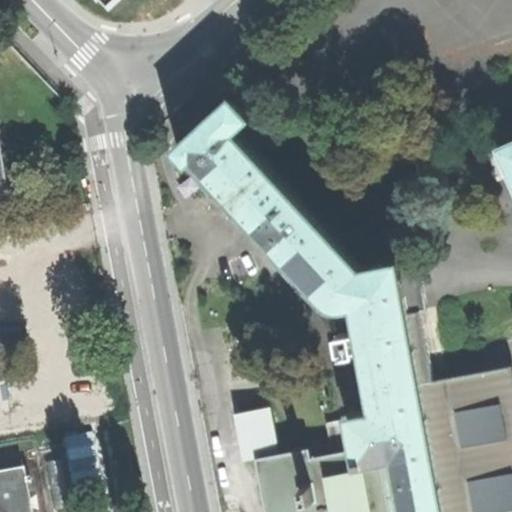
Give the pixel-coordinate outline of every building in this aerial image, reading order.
[(249,124),(231,104),(174,158),(186,172),(193,165),(257,232),(326,306),(326,309),(335,315),(355,311),(369,308),(362,274),(234,138),(249,124)] [(504,165),(511,183),(511,146),(498,153),(504,165)] [(446,511),(424,398),(420,378),(408,319),(400,277),(398,267),(362,274),(369,308),(355,311),(375,414),(351,419),(358,455),(361,470),(386,465),(395,511),(446,511)] [(418,273),(400,277),(408,319),(418,317),(426,315),(425,311),(421,290),(418,273)] [(249,304),(215,310),(221,340),(246,468),(261,465),(279,461),(249,304)] [(221,340),(215,310),(196,314),(202,344),(221,340)] [(420,378),(430,376),(418,317),(408,319),(420,378)] [(352,338),(337,341),(341,363),(357,361),(352,338)] [(451,372),(430,376),(434,396),(455,392),(454,388),(453,382),(452,377),(451,372)] [(420,378),(424,398),(434,396),(430,376),(420,378)] [(446,511),(456,511),(434,396),(424,398),(446,511)] [(395,511),(386,465),(361,470),(358,455),(314,464),(323,511),(395,511)] [(323,511),(314,464),(313,456),(279,461),(261,465),(269,511),(323,511)] [(0,511),(30,511),(23,473),(0,477),(0,511)]
